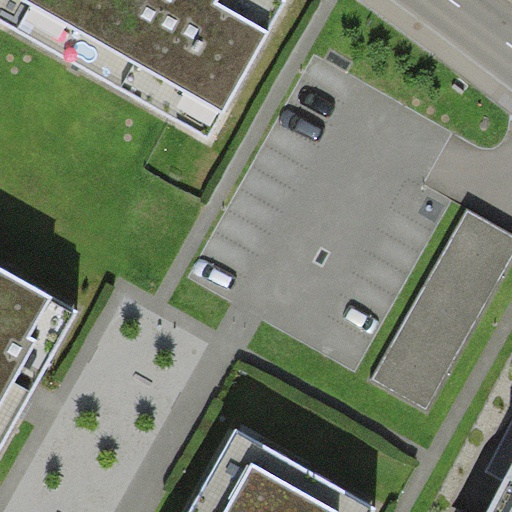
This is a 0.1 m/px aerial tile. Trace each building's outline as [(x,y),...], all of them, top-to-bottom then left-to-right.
[(286,0),(0,0),(0,19),(210,137),(287,0),(286,0)] [(511,258),(511,232),(468,209),(372,379),(427,410),(511,258)] [(0,452),(79,311),(0,267),(0,452)] [(375,511),(380,504),(239,425),(190,511),(375,511)] [(511,511),(511,427),(509,433),(511,434),(511,477),(493,511),(511,511)]
